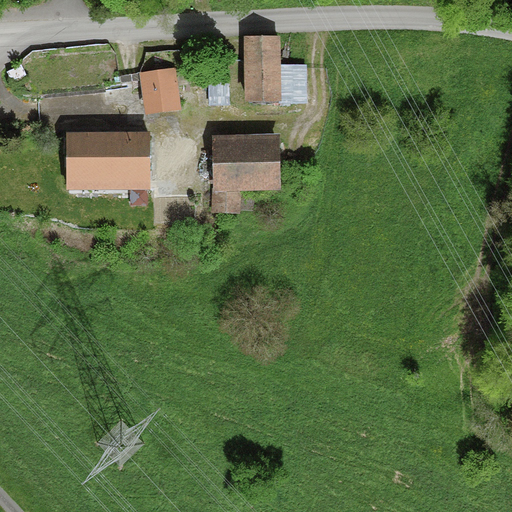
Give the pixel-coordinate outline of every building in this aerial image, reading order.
[(280,41),(244,42),(246,106),(282,105),(280,41)] [(140,75),(146,118),(182,113),(175,70),(140,75)] [(150,135),(66,135),(66,194),(150,194),(150,135)] [(280,194),(280,137),(213,138),(214,195),(241,195),(280,194)] [(241,216),(241,195),(214,195),(214,216),(241,216)]
